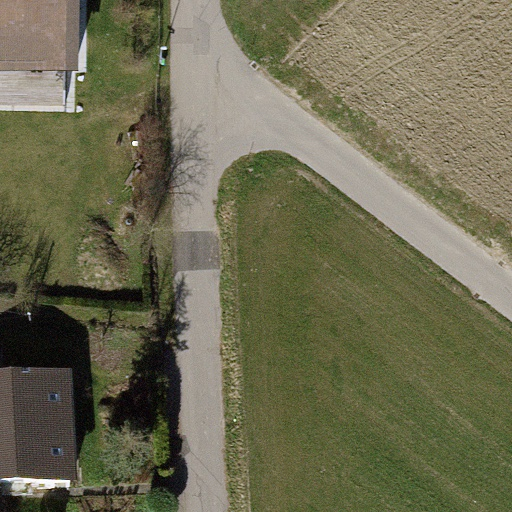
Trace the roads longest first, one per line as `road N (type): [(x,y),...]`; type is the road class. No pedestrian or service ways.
road 1 (unclassified): [(217,511),(188,64)]
road 2 (unclassified): [(511,314),(188,64)]
